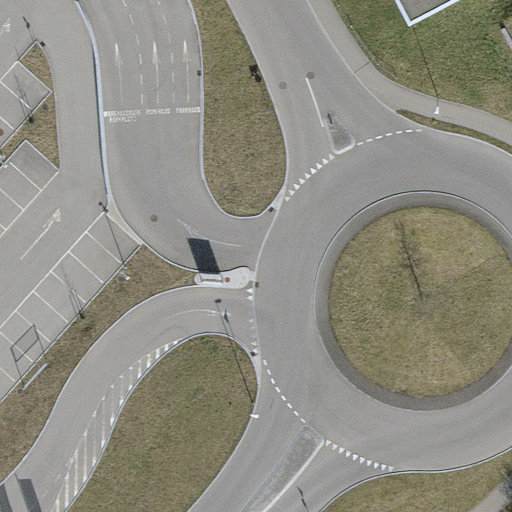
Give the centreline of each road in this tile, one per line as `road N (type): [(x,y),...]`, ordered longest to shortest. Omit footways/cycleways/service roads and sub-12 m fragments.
road 1 (residential): [(354,186),(319,213),(295,251),(285,294),(289,338),(308,378),(340,410)]
road 2 (residential): [(354,186),(264,0)]
road 3 (residential): [(340,410),(377,429),(418,435),(458,429),(511,394)]
road 4 (residential): [(511,210),(444,172),(398,171),(354,186)]
road 5 (unclassified): [(256,511),(340,410)]
